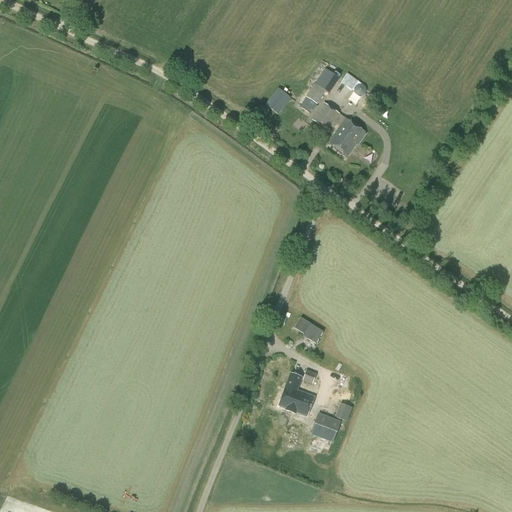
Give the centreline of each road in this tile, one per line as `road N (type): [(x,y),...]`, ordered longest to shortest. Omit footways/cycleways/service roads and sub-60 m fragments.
road 1 (track): [(0,1),(181,87),(511,322)]
road 2 (unclassified): [(199,511),(323,188)]
